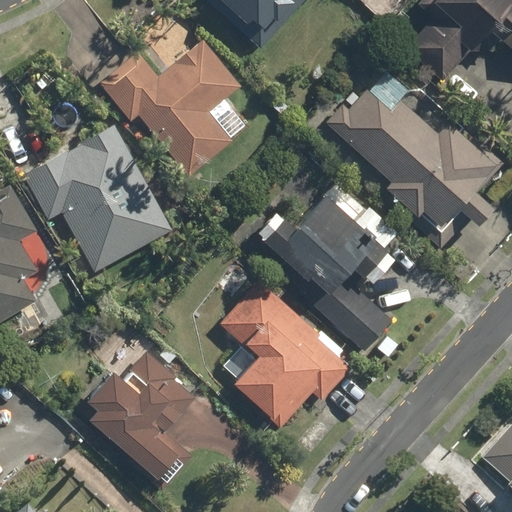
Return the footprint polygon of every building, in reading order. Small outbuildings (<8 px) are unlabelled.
[(207,0),(260,48),(303,0),(207,0)] [(511,0),(421,0),(419,3),(432,15),(404,47),(443,81),(489,28),(501,39),(511,25),(511,0)] [(132,118),(137,114),(193,175),(234,138),(210,111),(241,83),(201,38),(159,76),(135,49),(99,81),(132,118)] [(386,65),(331,124),(388,177),(382,183),(409,208),(403,214),(441,249),(454,236),(445,227),(462,210),(477,225),(495,206),(475,188),(497,165),(448,118),(437,130),(400,95),(409,86),(386,65)] [(171,228),(112,124),(25,174),(50,219),(64,211),(91,258),(88,259),(95,271),(171,228)] [(0,320),(36,299),(23,278),(39,269),(21,240),(38,230),(9,181),(0,186),(0,320)] [(390,253),(393,250),(384,243),(397,229),(366,200),(351,216),(327,194),(295,228),(275,209),(255,232),(285,260),(276,269),(333,321),(338,316),(349,326),(344,331),(363,349),(391,319),(356,287),(366,276),(371,281),(394,257),(390,253)] [(353,365),(260,280),(223,321),(257,352),(232,379),(282,425),(311,393),(320,401),(353,365)] [(175,372),(146,344),(127,363),(134,370),(124,381),(110,367),(86,393),(95,402),(88,410),(155,476),(177,454),(185,461),(191,455),(165,429),(198,395),(194,391),(201,383),(182,364),(175,372)] [(511,511),(511,426),(483,460),(509,484),(505,488),(511,494),(511,511)]
